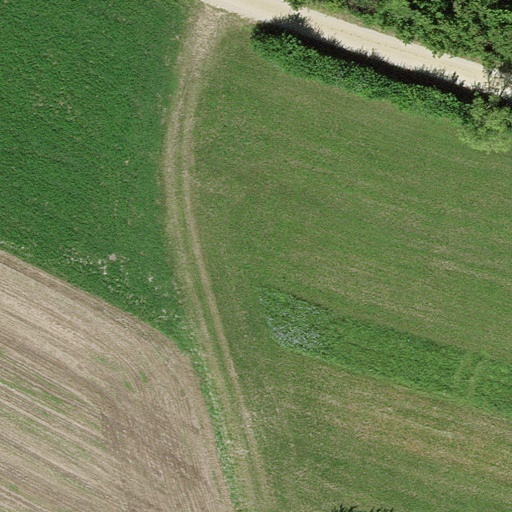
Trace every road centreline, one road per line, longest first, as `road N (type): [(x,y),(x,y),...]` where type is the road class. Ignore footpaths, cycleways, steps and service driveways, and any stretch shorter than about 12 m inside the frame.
road 1 (track): [(214,0),(167,184),(174,260),(249,511)]
road 2 (track): [(511,92),(235,0)]
